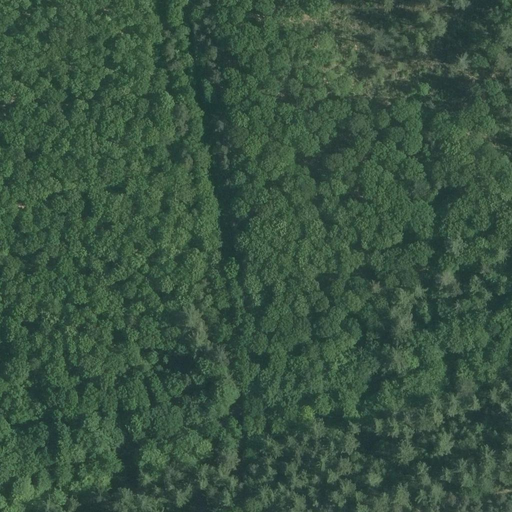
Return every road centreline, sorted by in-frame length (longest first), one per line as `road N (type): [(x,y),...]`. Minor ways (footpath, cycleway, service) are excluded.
road 1 (tertiary): [(0,480),(511,344)]
road 2 (track): [(185,0),(235,384)]
